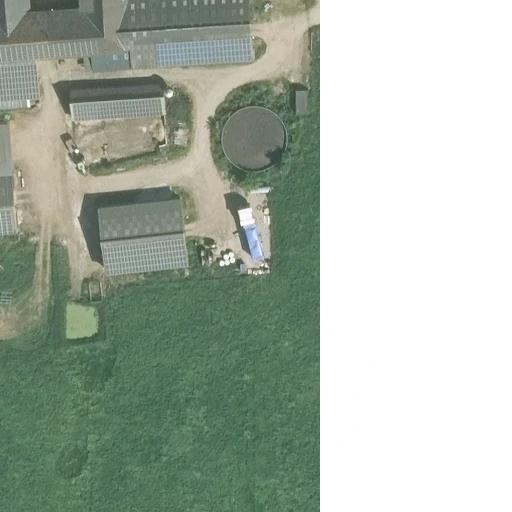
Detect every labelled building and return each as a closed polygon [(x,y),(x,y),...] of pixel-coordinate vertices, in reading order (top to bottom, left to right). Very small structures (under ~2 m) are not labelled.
[(132,67),(127,0),(81,0),(82,7),(50,9),(50,12),(31,14),(29,0),(0,0),(0,98),(40,96),(39,78),(37,78),(36,56),(111,51),(112,68),(132,67)] [(127,0),(132,67),(253,59),(249,0),(127,0)] [(74,119),(165,112),(164,83),(88,89),(88,88),(71,89),(74,119)] [(229,118),(224,128),(222,139),(225,150),(231,160),(240,167),(251,170),(262,170),(272,165),(281,158),(286,148),(287,136),(285,125),(279,116),(270,109),(259,106),(248,106),(237,110),(229,118)] [(0,125),(0,170),(13,169),(9,125),(0,125)] [(13,169),(0,170),(0,230),(18,229),(13,169)] [(100,206),(107,270),(188,261),(181,198),(100,206)]
